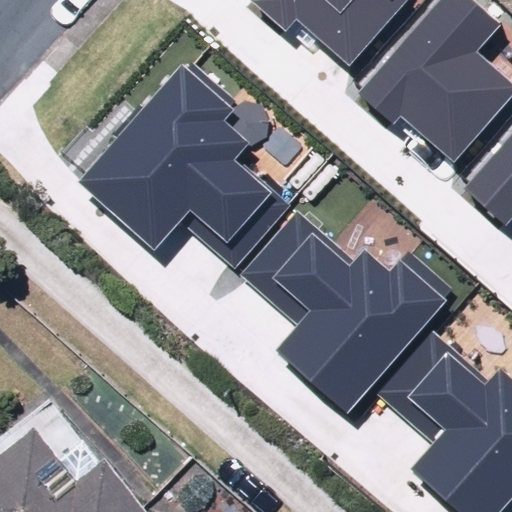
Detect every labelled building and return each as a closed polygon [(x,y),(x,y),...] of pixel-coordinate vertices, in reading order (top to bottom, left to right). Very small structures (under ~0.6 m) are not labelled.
[(245,0),(243,2),(289,41),(298,31),(349,74),(410,2),(406,0),(245,0)] [(473,0),(448,0),(361,97),(393,125),(400,117),(453,165),(511,99),(511,91),(473,57),(502,25),(473,0)] [(246,173),(275,144),(210,80),(98,194),(164,259),(195,227),(231,262),(283,209),(246,173)] [(511,140),(470,188),(501,216),(508,208),(511,211),(511,140)] [(300,313),(272,344),(341,403),(446,283),(376,222),(347,255),(309,223),(260,279),(300,313)] [(443,425),(416,456),(481,511),(487,511),(511,484),(511,342),(491,367),(453,335),(404,391),(443,425)] [(79,465),(48,424),(19,448),(0,426),(0,511),(170,511),(110,439),(79,465)]
